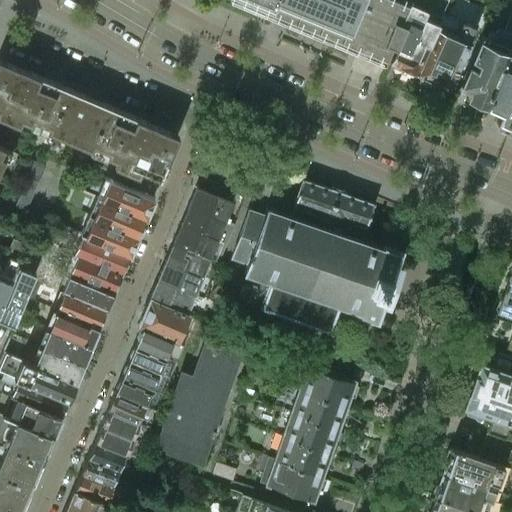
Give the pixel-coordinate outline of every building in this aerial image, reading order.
[(245,0),(384,57),(382,62),(384,62),(391,44),(383,40),(392,17),(401,21),(409,0),(407,0),(407,1),(403,0),(245,0)] [(417,71),(443,13),(440,12),(446,0),(414,0),(414,1),(405,22),(401,21),(392,17),(383,40),(391,44),(394,45),(388,59),(399,64),(400,71),(407,74),(413,69),(417,71)] [(454,78),(476,28),(443,13),(417,71),(419,72),(419,79),(429,84),(435,79),(438,81),(442,73),(454,78)] [(486,103),(504,63),(508,53),(511,43),(511,30),(499,25),(494,36),(482,31),(460,80),(471,85),(467,94),(471,96),(470,102),(479,106),(483,102),(486,103)] [(511,55),(508,53),(504,63),(486,103),(499,109),(493,122),(511,130),(511,55)] [(40,122),(57,82),(0,58),(0,117),(19,125),(21,119),(31,124),(33,119),(40,122)] [(118,108),(57,82),(40,122),(49,125),(47,130),(91,149),(93,144),(100,147),(118,108)] [(178,134),(118,108),(100,147),(108,151),(106,156),(116,160),(114,165),(138,176),(141,170),(159,178),(176,138),(178,134)] [(34,160),(27,177),(38,181),(45,164),(34,160)] [(153,196),(133,187),(108,176),(99,196),(100,196),(145,215),(153,196)] [(38,181),(27,177),(15,205),(26,210),(38,181)] [(393,264),(398,250),(378,243),(378,244),(361,238),(373,203),(302,178),(290,213),(273,207),(273,206),(268,204),(267,206),(266,205),(263,213),(248,208),(231,257),(246,262),(243,270),(245,270),(245,271),(250,273),(251,272),(259,275),(256,285),(248,283),(247,283),(245,283),(243,283),(242,283),(242,284),(241,285),(240,286),(240,287),(240,289),(240,290),(240,291),(240,292),(241,293),(241,294),(242,295),(243,296),(245,296),(246,296),(247,296),(250,296),(251,295),(252,296),(251,299),(264,304),(281,309),(281,310),(308,319),(308,318),(325,324),(325,325),(328,326),(330,323),(329,322),(334,306),(335,306),(336,303),(338,304),(339,302),(355,308),(360,310),(360,311),(375,316),(380,302),(387,304),(400,267),(393,264)] [(234,225),(226,221),(233,205),(229,203),(230,200),(197,186),(197,185),(196,184),(172,242),(211,258),(219,261),(234,225)] [(145,215),(100,196),(92,216),(138,234),(145,215)] [(138,234),(92,216),(84,234),(130,252),(138,234)] [(55,265),(63,247),(72,251),(73,251),(81,232),(79,232),(55,221),(33,277),(61,288),(69,270),(65,269),(55,265)] [(130,252),(84,234),(81,232),(73,251),(122,271),(130,252)] [(203,276),(211,258),(172,242),(165,259),(203,276)] [(122,271),(73,251),(72,251),(65,269),(69,270),(114,289),(122,271)] [(0,303),(15,268),(13,268),(17,258),(9,255),(0,276),(0,303)] [(165,259),(157,278),(195,294),(203,276),(165,259)] [(0,317),(13,323),(35,271),(17,264),(15,268),(0,303),(0,317)] [(511,316),(511,269),(509,277),(511,278),(505,294),(501,296),(498,304),(500,307),(498,311),(511,316)] [(114,289),(69,270),(61,288),(64,290),(107,307),(114,289)] [(157,278),(149,296),(188,312),(195,294),(157,278)] [(107,307),(64,290),(56,307),(99,325),(107,307)] [(141,326),(178,342),(188,317),(188,312),(149,296),(137,324),(141,326)] [(99,325),(56,307),(49,326),(91,343),(99,325)] [(91,343),(49,326),(41,345),(83,363),(91,343)] [(141,326),(134,343),(175,360),(182,343),(178,342),(141,326)] [(307,349),(259,334),(255,347),(276,354),(276,352),(303,360),(307,349)] [(215,421),(239,350),(204,338),(188,386),(177,382),(158,440),(169,444),(167,448),(203,459),(212,432),(216,434),(219,423),(215,421)] [(134,343),(127,360),(168,377),(175,360),(134,343)] [(76,381),(83,363),(41,345),(33,363),(76,381)] [(511,440),(511,438),(511,431),(509,431),(511,423),(511,422),(511,355),(497,350),(495,357),(490,355),(484,358),(483,362),(479,361),(473,378),(470,377),(466,388),(469,389),(463,406),(466,407),(465,410),(471,412),(477,413),(478,411),(491,416),(486,430),(489,431),(511,440)] [(0,371),(3,372),(12,376),(68,399),(76,381),(33,363),(19,358),(2,351),(0,355),(0,371)] [(168,377),(127,360),(120,376),(155,390),(161,393),(168,377)] [(302,361),(299,370),(306,372),(300,388),(345,404),(348,396),(354,395),(358,385),(353,381),(354,379),(302,361)] [(68,399),(12,376),(3,372),(0,379),(14,384),(13,386),(8,396),(14,399),(60,417),(68,399)] [(148,406),(155,390),(120,376),(114,391),(148,406)] [(345,404),(300,388),(292,411),(337,427),(340,419),(346,419),(349,409),(345,404)] [(155,408),(148,406),(114,391),(107,407),(148,424),(155,408)] [(60,417),(14,399),(8,396),(1,413),(53,435),(60,417)] [(148,424),(107,407),(100,423),(130,435),(134,426),(145,430),(148,424)] [(337,427),(292,411),(284,434),(329,450),(332,442),(338,442),(341,432),(337,427)] [(53,435),(1,413),(0,412),(0,444),(42,462),(53,435)] [(125,446),(130,435),(100,423),(94,439),(134,456),(137,451),(125,446)] [(511,439),(511,440),(489,431),(480,456),(501,463),(503,458),(511,460),(511,439)] [(329,450),(284,434),(275,458),(321,474),(323,466),(329,466),(333,455),(329,450)] [(134,456),(94,439),(88,452),(118,466),(122,456),(133,460),(134,456)] [(42,462),(0,444),(0,475),(31,488),(42,462)] [(501,463),(480,456),(450,445),(442,470),(495,489),(496,485),(503,464),(501,463)] [(114,477),(118,466),(88,452),(81,468),(122,487),(124,481),(114,477)] [(321,474),(275,458),(269,456),(260,480),(312,498),(315,488),(321,489),(325,478),(321,474)] [(217,459),(213,471),(233,478),(238,467),(217,459)] [(140,486),(147,464),(138,460),(130,483),(140,486)] [(122,487),(81,468),(74,487),(106,500),(110,490),(119,494),(122,487)] [(483,511),(486,511),(495,489),(442,470),(433,494),(483,511)] [(20,511),(31,488),(0,475),(0,505),(15,511),(20,511)] [(123,505),(132,484),(124,481),(122,487),(119,494),(115,502),(123,505)] [(100,511),(106,500),(74,487),(64,509),(70,511),(100,511)] [(297,511),(243,493),(238,507),(250,511),(249,511),(297,511)] [(483,511),(433,494),(426,511),(483,511)]
